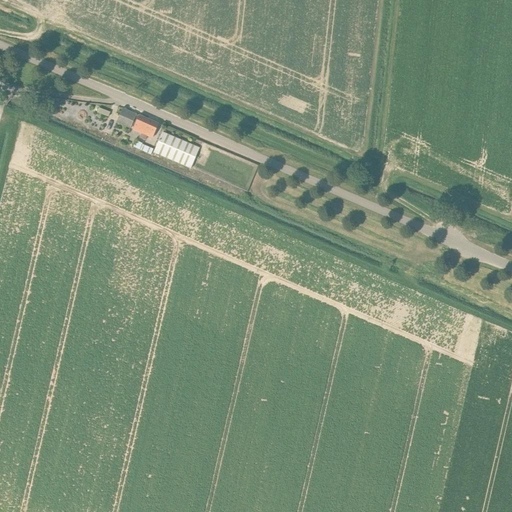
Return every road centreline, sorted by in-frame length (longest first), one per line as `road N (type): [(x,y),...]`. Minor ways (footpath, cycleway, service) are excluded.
road 1 (unclassified): [(511,267),(0,45)]
road 2 (track): [(0,25),(511,246)]
road 3 (track): [(396,0),(383,188),(446,239)]
road 4 (track): [(511,221),(352,148)]
